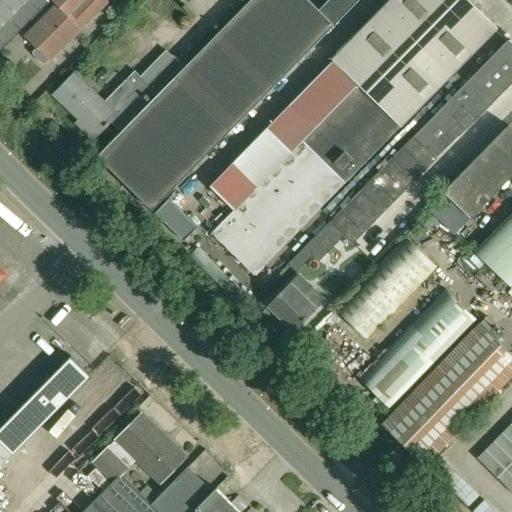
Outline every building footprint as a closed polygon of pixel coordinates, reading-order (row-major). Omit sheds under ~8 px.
[(48,0),(0,0),(0,52),(50,1),(48,0)] [(27,36),(38,46),(33,51),(33,54),(42,64),(45,63),(50,58),(51,59),(82,27),(106,2),(103,0),(52,0),(57,5),(27,36)] [(311,0),(247,0),(184,64),(175,74),(176,75),(97,155),(152,208),(230,129),(231,130),(281,79),(337,23),(359,0),(328,0),(320,8),(311,0)] [(498,28),(482,12),(469,0),(391,0),(333,59),(335,61),(336,61),(358,83),(235,210),(212,233),(256,275),(403,125),(498,28)] [(511,41),(509,39),(453,96),(476,118),(511,81),(511,41)] [(120,130),(175,74),(184,64),(173,53),(146,81),(135,69),(110,94),(108,92),(102,98),(75,73),(54,95),(83,124),(80,127),(93,140),(111,122),(120,130)] [(10,60),(0,68),(6,75),(16,66),(10,60)] [(335,61),(211,187),(235,210),(358,83),(336,61),(335,61)] [(453,96),(414,136),(437,158),(476,118),(453,96)] [(49,112),(43,117),(49,124),(55,119),(49,112)] [(472,217),(511,176),(511,128),(509,125),(444,190),(446,192),(472,217)] [(416,180),(437,158),(414,136),(393,157),(416,180)] [(393,157),(330,222),(344,235),(354,244),(416,180),(393,157)] [(170,198),(156,212),(184,241),(198,226),(170,198)] [(511,216),(478,252),(511,285),(511,216)] [(320,261),(344,235),(330,222),(281,272),(289,280),(314,255),(320,261)] [(409,239),(339,311),(368,339),(437,267),(409,239)] [(269,305),(295,330),(295,331),(326,299),(300,273),(269,305)] [(448,291),(365,378),(394,406),(477,319),(448,291)] [(511,374),(511,352),(481,323),(384,423),(425,464),(511,374)] [(79,386),(90,375),(71,356),(60,368),(79,386)] [(68,398),(79,386),(60,368),(49,379),(68,398)] [(68,398),(49,379),(38,390),(57,409),(68,398)] [(27,402),(47,420),(57,409),(38,390),(27,402)] [(47,420),(27,402),(16,412),(36,431),(47,420)] [(36,431),(17,413),(6,424),(25,443),(36,431)] [(128,467),(136,458),(161,482),(167,476),(186,457),(141,413),(117,439),(108,447),(94,461),(114,481),(120,474),(128,467)] [(6,424),(0,429),(0,442),(13,455),(25,443),(6,424)] [(511,441),(511,425),(511,424),(502,432),(511,441)] [(511,441),(502,432),(494,441),(511,458),(511,441)] [(511,458),(494,441),(486,449),(504,468),(511,460),(511,458)] [(0,468),(13,455),(0,442),(0,468)] [(496,477),(504,468),(486,449),(477,458),(496,477)] [(151,504),(158,511),(192,511),(213,491),(188,466),(151,504)] [(511,475),(504,468),(496,477),(511,492),(511,475)] [(158,511),(151,504),(120,474),(114,481),(82,511),(158,511)] [(192,511),(240,511),(216,488),(213,491),(192,511)]
